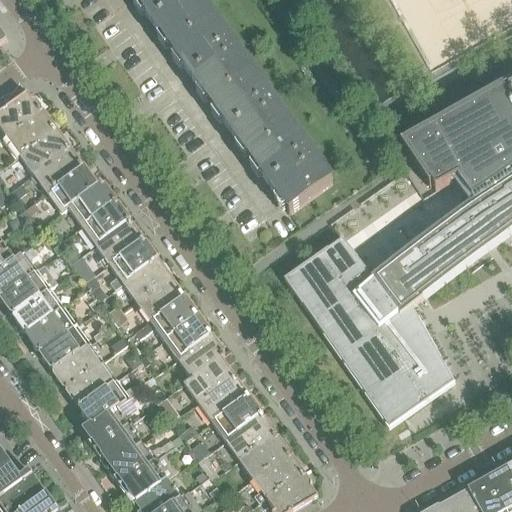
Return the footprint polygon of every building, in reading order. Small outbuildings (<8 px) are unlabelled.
[(215,24),(197,0),(134,0),(133,1),(172,55),(215,24)] [(254,79),(235,52),(215,24),(172,55),(211,109),(254,79)] [(293,133),(274,106),(254,79),(211,109),(250,164),(293,133)] [(343,244),(285,284),(389,432),(454,387),(412,312),(423,303),(421,301),(424,298),(438,287),(441,285),(443,287),(444,286),(443,284),(463,269),(464,270),(465,269),(464,268),(485,253),(486,254),(487,253),(486,251),(507,237),(508,238),(509,237),(508,236),(511,232),(511,93),(511,94),(509,89),(510,89),(509,87),(401,148),(400,148),(413,166),(419,176),(429,191),(431,190),(430,189),(432,188),(435,194),(434,194),(435,195),(457,183),(474,207),(442,229),(410,253),(399,262),(394,266),(389,270),(373,282),(343,244)] [(0,132),(6,141),(41,116),(39,114),(42,112),(37,105),(32,104),(27,97),(0,116),(0,132)] [(20,160),(55,135),(53,133),(55,131),(43,115),(41,116),(6,141),(20,160)] [(332,187),(313,160),(293,133),(250,164),(289,218),(332,187)] [(34,180),(69,154),(67,152),(69,150),(57,134),(55,135),(20,160),(34,180)] [(48,198),(82,173),(81,171),(83,169),(71,153),(69,154),(34,180),(48,198)] [(69,212),(98,191),(84,172),(82,173),(48,198),(61,217),(69,212)] [(28,197),(21,188),(12,196),(18,204),(28,197)] [(82,231),(115,209),(117,207),(105,190),(103,192),(101,189),(98,191),(69,212),(82,231)] [(9,206),(2,196),(0,197),(0,209),(1,211),(9,206)] [(30,221),(39,213),(35,207),(25,215),(30,221)] [(96,250),(129,227),(131,226),(119,209),(117,211),(115,209),(82,231),(96,250)] [(110,270),(142,247),(145,245),(133,228),(131,230),(129,227),(96,250),(110,270)] [(46,240),(39,230),(32,235),(39,245),(46,240)] [(10,242),(20,234),(18,231),(7,238),(10,242)] [(12,245),(23,238),(20,234),(10,242),(12,245)] [(0,274),(14,265),(1,246),(0,246),(0,274)] [(124,288),(158,263),(146,247),(144,249),(142,247),(110,270),(124,288)] [(0,300),(2,303),(38,276),(29,264),(37,258),(32,250),(24,256),(24,257),(14,265),(0,274),(0,300)] [(78,264),(72,255),(66,259),(72,268),(78,264)] [(138,308),(172,283),(158,263),(124,288),(138,308)] [(76,275),(71,269),(70,267),(61,273),(67,281),(76,275)] [(92,281),(87,275),(79,281),(84,287),(92,281)] [(14,320),(50,293),(38,276),(2,303),(7,310),(7,314),(9,317),(12,318),(14,320)] [(151,326),(183,303),(181,300),(183,299),(172,283),(138,308),(151,326)] [(67,290),(63,285),(56,290),(60,295),(67,290)] [(100,306),(110,298),(105,291),(94,299),(100,306)] [(28,339),(61,314),(54,305),(57,302),(50,293),(14,320),(20,328),(20,332),(22,335),(26,336),(28,339)] [(165,345),(197,322),(195,320),(197,318),(185,301),(183,303),(151,326),(165,345)] [(102,311),(99,307),(96,303),(90,308),(96,316),(102,311)] [(40,356),(77,330),(64,312),(61,314),(28,339),(33,347),(33,350),(35,353),(39,355),(40,356)] [(113,325),(120,320),(116,316),(108,318),(113,325)] [(117,331),(122,323),(120,320),(113,325),(117,331)] [(178,364),(211,341),(209,339),(211,337),(199,321),(197,322),(165,345),(178,364)] [(53,375),(87,351),(90,348),(77,330),(40,356),(42,358),(42,362),(44,365),(47,366),(53,375)] [(96,344),(107,337),(104,333),(94,340),(96,344)] [(222,363),(225,361),(222,358),(224,356),(213,339),(211,341),(178,364),(192,383),(192,384),(222,363)] [(116,356),(128,348),(123,341),(111,350),(116,356)] [(67,393),(103,367),(97,358),(94,361),(87,351),(53,375),(55,377),(55,380),(57,384),(60,385),(67,393)] [(142,366),(139,362),(136,357),(126,364),(132,373),(142,366)] [(198,408),(233,383),(236,382),(222,363),(192,384),(192,383),(184,388),(198,408)] [(80,411),(116,385),(103,367),(67,393),(68,395),(68,399),(70,402),(74,403),(80,411)] [(145,392),(153,386),(150,383),(143,388),(145,392)] [(212,427),(247,402),(249,401),(237,384),(235,386),(233,383),(198,408),(212,427)] [(116,412),(129,403),(145,392),(143,388),(140,385),(131,393),(130,392),(124,396),(116,385),(80,411),(81,413),(81,417),(83,420),(87,421),(92,429),(116,412)] [(157,409),(151,402),(143,407),(149,415),(157,409)] [(225,446),(261,421),(263,420),(251,403),(249,405),(247,402),(212,427),(225,446)] [(181,418),(174,408),(162,416),(169,426),(181,418)] [(95,457),(133,430),(126,420),(123,422),(116,412),(92,429),(92,430),(81,437),(95,457)] [(240,466),(275,440),(277,439),(265,422),(263,424),(261,421),(225,446),(240,466)] [(107,473),(142,448),(136,440),(139,438),(133,430),(95,457),(107,473)] [(194,440),(189,432),(179,439),(184,447),(194,440)] [(253,484),(288,459),(290,458),(278,441),(276,443),(275,440),(240,466),(253,484)] [(121,492),(176,452),(171,444),(161,451),(160,450),(151,456),(149,458),(142,448),(107,473),(121,492)] [(207,458),(199,448),(190,455),(198,465),(207,458)] [(132,509),(167,484),(179,475),(170,463),(179,456),(176,452),(121,492),(132,509)] [(0,475),(8,469),(7,468),(6,464),(4,461),(1,459),(0,457),(0,475)] [(260,508),(266,503),(302,478),(304,477),(292,460),(290,462),(288,459),(253,484),(261,496),(255,501),(260,508)] [(219,480),(205,461),(198,466),(212,485),(219,480)] [(0,503),(31,481),(33,480),(29,475),(19,482),(17,478),(13,476),(8,469),(0,475),(0,503)] [(511,511),(511,482),(507,475),(500,479),(496,479),(491,482),(489,485),(488,486),(502,511),(511,511)] [(207,482),(202,476),(195,481),(199,487),(207,482)] [(298,511),(318,501),(311,491),(311,486),(306,479),(304,481),(302,478),(266,503),(272,511),(298,511)] [(0,510),(1,511),(26,511),(45,499),(39,492),(39,488),(36,485),(33,483),(31,481),(0,503),(0,510)] [(134,511),(167,511),(183,500),(177,492),(175,494),(167,484),(132,509),(134,511)] [(502,511),(488,486),(480,490),(476,490),(472,492),(470,496),(469,497),(477,511),(502,511)] [(226,504),(237,496),(232,488),(221,496),(226,504)] [(213,504),(221,498),(217,492),(209,498),(213,504)] [(477,511),(469,497),(461,501),(457,501),(452,503),(450,507),(452,511),(477,511)] [(53,511),(52,510),(52,506),(49,503),(46,501),(45,499),(26,511),(53,511)] [(187,511),(188,511),(190,510),(183,500),(167,511),(187,511)]
